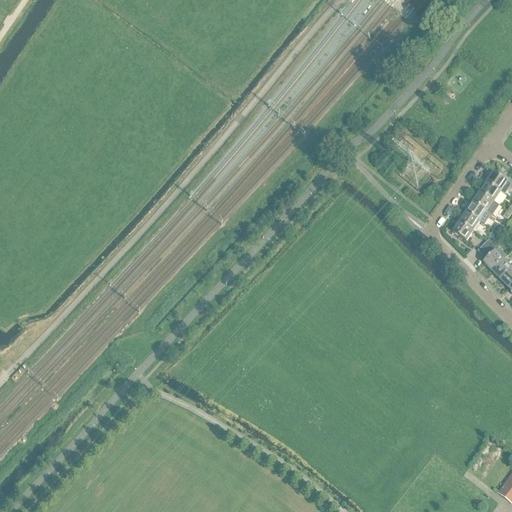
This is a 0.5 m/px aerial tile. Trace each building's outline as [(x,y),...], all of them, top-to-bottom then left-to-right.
[(494,174),(487,184),(500,194),(500,193),(504,196),(511,186),(507,183),(494,174)] [(487,184),(480,194),(494,203),(500,194),(487,184)] [(480,194),(473,204),(487,213),(491,216),(492,217),(499,207),(494,203),(480,194)] [(473,204),(466,214),(480,223),(485,226),(491,216),(487,213),(473,204)] [(511,216),(507,213),(503,219),(507,222),(511,216)] [(466,214),(460,224),(473,233),(480,223),(466,214)] [(460,224),(453,234),(466,243),(473,233),(460,224)] [(494,232),(498,235),(503,229),(498,226),(494,232)] [(498,235),(494,232),(489,238),(494,241),(498,235)] [(482,257),(494,246),(489,242),(478,253),(482,257)] [(507,259),(494,246),(482,257),(486,262),(483,264),(492,273),(503,262),(507,259)] [(511,270),(503,262),(492,273),(500,281),(511,270)] [(511,269),(511,270),(500,281),(509,290),(511,286),(511,269)] [(511,476),(498,495),(511,505),(511,476)]
